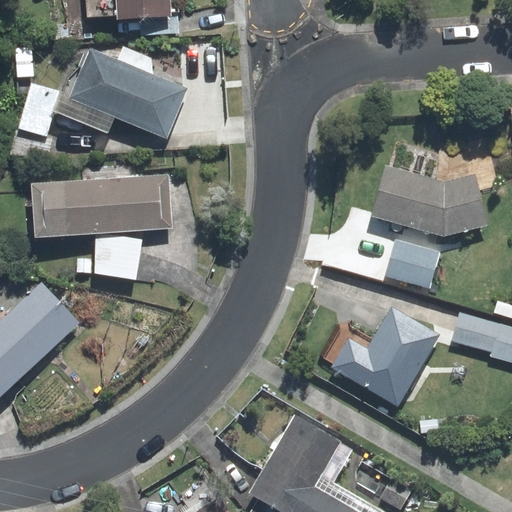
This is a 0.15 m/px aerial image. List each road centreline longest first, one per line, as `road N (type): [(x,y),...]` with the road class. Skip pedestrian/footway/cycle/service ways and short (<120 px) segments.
road 1 (residential): [(0,483),(116,451),(152,428),(210,369),(260,288),(279,206),(282,115),(293,87),(309,76)]
road 2 (unknown): [(254,359),(511,511)]
road 3 (residential): [(511,50),(360,61),(309,76)]
